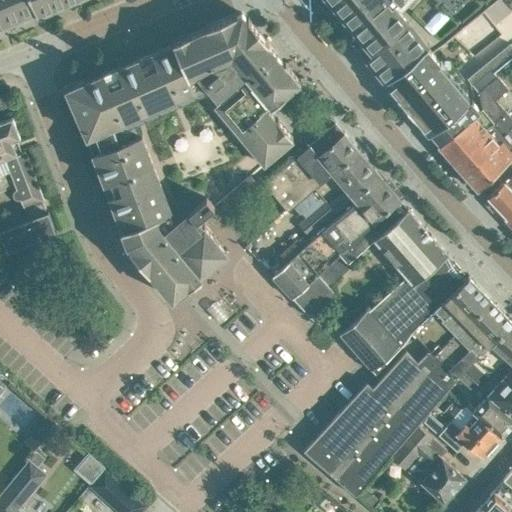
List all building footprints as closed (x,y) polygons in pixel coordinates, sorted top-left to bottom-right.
[(0,0),(0,23),(1,23),(2,25),(4,24),(14,20),(13,19),(34,10),(36,9),(37,13),(61,3),(62,4),(67,1),(70,0),(0,0)] [(316,0),(385,81),(428,45),(431,49),(445,40),(493,0),(316,0)] [(93,76),(66,88),(69,95),(70,98),(86,135),(102,177),(118,218),(122,228),(121,228),(127,243),(129,245),(129,246),(128,246),(149,271),(150,271),(173,297),(183,289),(188,285),(188,286),(202,275),(201,274),(228,252),(198,216),(207,209),(221,197),(235,186),(253,170),(293,137),(292,136),(293,136),(278,117),(277,118),(268,107),(272,104),(272,105),(275,102),(286,94),(285,93),(299,80),(300,79),(285,61),(284,62),(268,42),(269,41),(248,16),(247,18),(242,12),(236,14),(236,12),(216,21),(206,25),(206,27),(189,35),(189,34),(189,33),(173,40),(173,41),(93,76)] [(511,44),(510,42),(467,77),(478,91),(479,90),(496,76),(491,71),(511,54),(511,44)] [(428,45),(385,81),(429,134),(430,134),(440,145),(476,114),(475,113),(480,108),(471,98),(466,102),(436,65),(441,61),(431,49),(428,45)] [(476,114),(440,145),(458,166),(478,189),(479,188),(511,158),(511,118),(511,119),(509,116),(507,113),(505,111),(494,99),(506,88),(496,76),(478,91),(482,107),(480,108),(475,113),(476,114)] [(17,197),(20,197),(24,207),(25,207),(29,217),(0,228),(0,232),(7,251),(56,232),(48,210),(46,211),(42,201),(44,200),(25,150),(17,153),(12,141),(20,137),(12,117),(0,121),(0,190),(16,184),(17,187),(14,189),(12,192),(14,195),(17,197)] [(333,172),(359,150),(335,122),(264,183),(287,210),(333,172)] [(355,197),(380,174),(359,150),(333,172),(347,189),(354,197),(355,197)] [(375,221),(401,198),(380,174),(355,197),(355,198),(272,275),(290,294),(375,221)] [(505,180),(487,197),(505,216),(504,217),(511,225),(511,175),(506,182),(505,180)] [(374,236),(407,208),(403,207),(401,204),(400,200),(401,199),(401,198),(375,221),(290,294),(311,317),(311,316),(313,319),(321,312),(319,309),(336,293),(329,286),(351,266),(348,262),(354,257),(375,237),(374,236)] [(325,200),(298,222),(309,235),(336,212),(325,200)] [(414,282),(447,254),(449,253),(408,207),(407,208),(374,236),(375,237),(407,274),(414,282)] [(466,276),(462,274),(457,270),(452,264),(447,254),(414,282),(407,274),(369,308),(367,306),(339,331),(372,368),(376,372),(403,342),(412,330),(414,332),(466,276)] [(463,369),(511,320),(511,318),(468,274),(466,276),(414,332),(418,337),(429,349),(417,361),(406,350),(372,386),(367,381),(303,449),(356,495),(444,392),(445,392),(448,389),(458,377),(456,375),(463,369)] [(511,320),(463,369),(464,370),(481,384),(507,355),(511,359),(511,320)] [(489,392),(511,412),(511,359),(507,355),(481,384),(489,391),(489,392)] [(481,384),(464,370),(463,369),(456,375),(458,377),(474,391),(481,384)] [(0,397),(0,415),(13,428),(28,411),(6,391),(0,397)] [(511,424),(511,412),(489,392),(481,399),(472,410),(475,412),(502,436),(511,424)] [(483,456),(502,436),(475,412),(461,427),(451,419),(445,425),(439,419),(430,413),(424,420),(457,450),(466,440),(483,456)] [(444,501),(466,477),(465,475),(464,475),(441,455),(447,448),(419,424),(396,450),(410,462),(417,453),(421,456),(409,470),(424,484),(424,486),(429,490),(432,490),(443,499),(443,500),(444,501)] [(39,425),(28,439),(39,448),(50,434),(39,425)] [(24,511),(19,508),(48,473),(38,465),(45,457),(36,449),(0,492),(0,511),(24,511)] [(105,467),(89,485),(118,511),(139,511),(146,505),(105,467)] [(511,467),(493,490),(511,506),(511,467)] [(364,486),(357,494),(370,506),(377,499),(364,486)] [(511,511),(511,506),(493,490),(474,511),(511,511)] [(269,492),(260,502),(267,510),(277,500),(269,492)]
